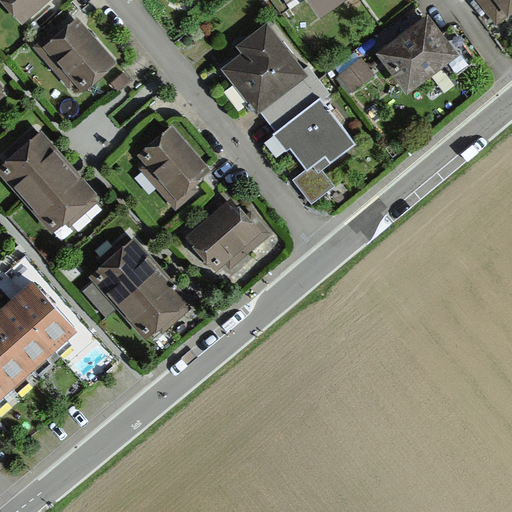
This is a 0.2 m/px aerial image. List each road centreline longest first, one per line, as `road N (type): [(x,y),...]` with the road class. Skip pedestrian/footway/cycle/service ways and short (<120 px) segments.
road 1 (residential): [(327,255),(15,511)]
road 2 (residential): [(327,255),(122,0)]
road 3 (residential): [(511,105),(327,255)]
